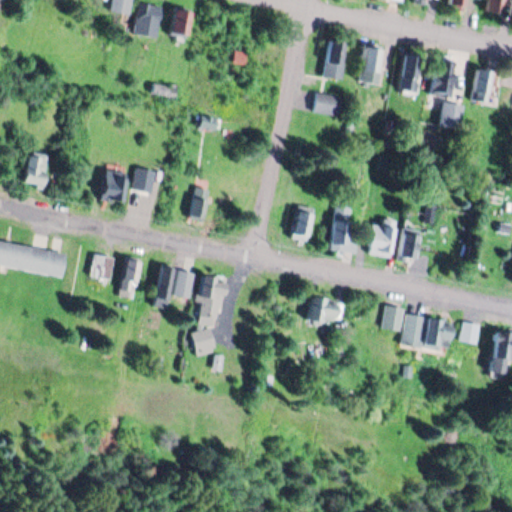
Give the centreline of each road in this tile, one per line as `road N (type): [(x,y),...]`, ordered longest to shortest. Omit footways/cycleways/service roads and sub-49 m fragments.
road 1 (residential): [(511,302),(0,195)]
road 2 (residential): [(261,253),(308,0)]
road 3 (residential): [(511,36),(328,0)]
